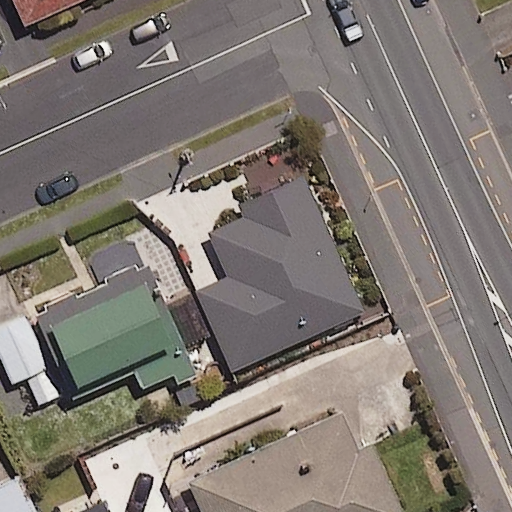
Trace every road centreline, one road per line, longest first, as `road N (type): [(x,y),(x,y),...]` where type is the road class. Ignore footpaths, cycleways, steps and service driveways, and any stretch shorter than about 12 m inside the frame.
road 1 (residential): [(0,153),(344,0)]
road 2 (primary): [(360,0),(511,316)]
